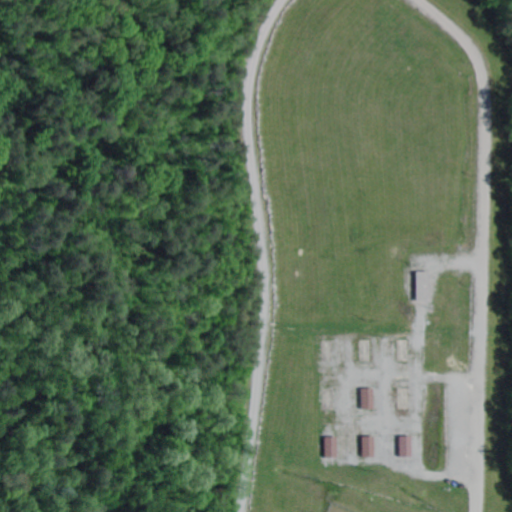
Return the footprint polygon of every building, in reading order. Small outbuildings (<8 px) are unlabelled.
[(424,301),(424,272),(411,272),(411,301),(424,301)] [(357,409),(368,409),(368,388),(356,389),(357,409)] [(368,436),(357,436),(357,458),(369,457),(368,436)] [(406,436),(394,436),(394,457),(406,457),(406,436)] [(331,457),(331,437),(319,437),(319,458),(331,457)]
